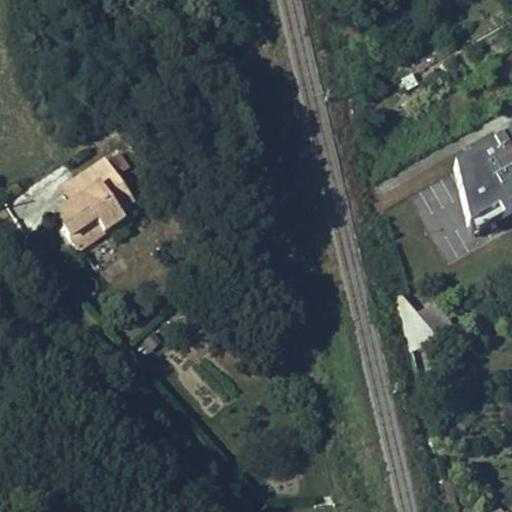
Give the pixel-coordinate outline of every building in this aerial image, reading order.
[(511,136),(453,170),(469,241),(511,216),(511,136)] [(132,202),(104,161),(75,181),(84,196),(71,205),(53,217),(67,239),(94,221),(102,234),(121,220),(117,212),(132,202)] [(84,196),(75,181),(61,190),(71,205),(84,196)] [(75,252),(102,234),(94,221),(67,239),(75,252)] [(92,274),(105,267),(96,250),(83,257),(92,274)]
